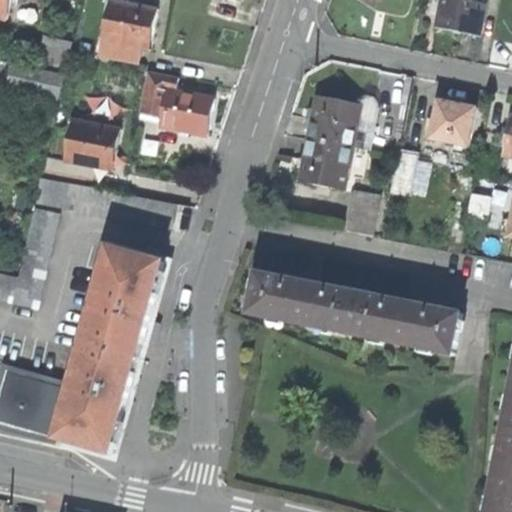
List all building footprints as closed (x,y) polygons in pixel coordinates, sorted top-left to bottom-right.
[(15,0),(23,2),(23,0),(0,0),(0,21),(7,24),(12,0),(15,0)] [(485,0),(441,0),(435,31),(457,35),(478,39),(485,0)] [(139,69),(142,55),(149,56),(151,47),(158,13),(111,5),(102,47),(104,47),(101,61),(139,69)] [(66,76),(73,47),(43,40),(37,69),(66,76)] [(61,100),(66,79),(14,67),(9,89),(61,100)] [(330,90),(359,95),(363,79),(334,73),(330,90)] [(142,116),(154,118),(159,92),(147,90),(142,116)] [(161,131),(205,140),(208,127),(213,104),(168,94),(161,131)] [(312,122),(308,143),(351,151),(366,154),(374,112),(373,106),(370,102),(365,101),(359,101),(356,104),(355,109),(316,102),(312,122)] [(466,150),(474,113),(452,108),(438,105),(430,142),(466,150)] [(511,120),(503,160),(511,161),(511,120)] [(65,165),(96,171),(111,174),(113,163),(119,133),(73,123),(65,165)] [(300,186),(344,194),(351,151),(308,143),(304,165),(300,186)] [(409,199),(417,160),(398,156),(390,195),(409,199)] [(92,189),(96,171),(65,165),(47,160),(42,179),(92,189)] [(42,179),(35,207),(182,236),(188,210),(92,189),(42,179)] [(467,219),(485,223),(489,201),(471,197),(467,219)] [(373,239),(379,205),(351,200),(346,228),(345,233),(373,239)] [(0,305),(38,314),(60,220),(34,214),(18,282),(0,277),(0,305)] [(0,422),(31,431),(101,451),(117,442),(135,375),(131,374),(139,343),(144,345),(166,265),(114,251),(101,297),(103,298),(101,304),(99,311),(97,310),(78,380),(80,381),(76,392),(9,374),(0,407),(0,422)] [(250,316),(352,337),(359,296),(315,287),(315,285),(308,284),(303,283),(302,285),(258,276),(250,316)] [(402,305),(359,296),(352,337),(454,357),(462,317),(417,308),(417,305),(411,304),(403,303),(402,305)] [(488,511),(511,511),(511,432),(506,431),(488,511)]
